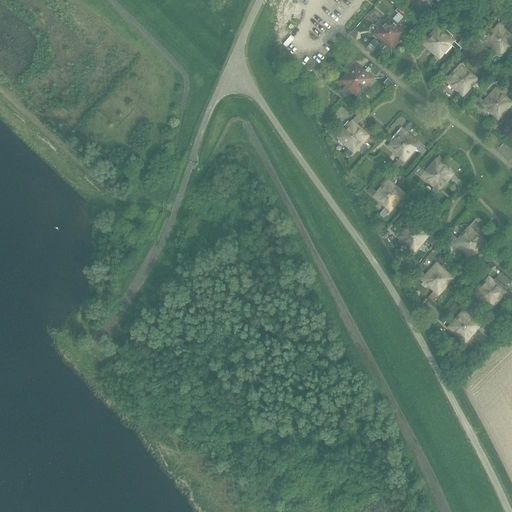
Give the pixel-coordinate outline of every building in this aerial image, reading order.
[(400,5),(395,11),(397,13),(403,18),(408,12),(400,5)] [(415,6),(411,11),(416,15),(420,11),(415,6)] [(505,16),(487,37),(487,38),(490,41),(499,40),(499,31),(502,28),(503,28),(510,20),(505,16)] [(379,18),(376,22),(390,33),(397,25),(389,18),(384,23),(379,18)] [(374,25),(379,29),(374,35),(382,42),(390,33),(376,22),(374,25)] [(442,22),(437,27),(425,40),(429,43),(438,43),(437,34),(441,30),(441,31),(446,25),(442,22)] [(405,32),(397,25),(390,33),(398,41),(405,32)] [(511,42),(511,36),(503,28),(502,28),(499,31),(499,40),(508,40),(511,43),(511,42)] [(441,30),(437,34),(438,43),(447,42),(451,45),(458,51),(461,48),(454,42),(441,31),(441,30)] [(390,49),(398,41),(390,33),(382,42),(390,49)] [(480,38),(496,53),(497,53),(500,49),(499,40),(490,41),(487,38),(487,37),(483,34),(480,38)] [(374,39),(371,43),(376,48),(380,44),(374,39)] [(422,44),(435,55),(438,52),(438,43),(429,43),(425,40),(422,44)] [(495,62),(500,56),(511,43),(508,40),(499,40),(500,49),(497,53),(496,53),(491,59),(495,62)] [(432,66),(439,59),(451,45),(447,42),(438,43),(438,52),(435,55),(436,56),(429,63),(432,66)] [(467,57),(460,65),(449,78),(452,81),(461,80),(461,71),(464,68),(471,60),(467,57)] [(355,64),(348,72),(356,80),(364,72),(355,64)] [(368,67),(364,72),(356,80),(365,87),(372,79),(367,74),(371,69),(368,67)] [(480,82),(464,68),(461,71),(461,80),(470,80),(480,89),(487,81),(483,78),(480,82)] [(340,92),(343,95),(356,80),(348,72),(341,81),(346,85),(340,92)] [(442,72),(439,76),(446,81),(459,93),(462,89),(461,80),(452,81),(449,78),(442,72)] [(347,97),(352,91),(357,95),(365,87),(356,80),(343,95),(347,97)] [(462,96),(471,86),(478,91),(480,89),(470,80),(461,80),(462,89),(459,93),(462,96)] [(484,101),(484,102),(487,105),(496,104),(496,95),(503,88),(506,85),(501,82),(484,101)] [(503,88),(496,95),(496,104),(505,104),(509,107),(511,108),(511,103),(504,96),(508,92),(503,88)] [(481,98),(477,102),(481,105),(494,117),(497,113),(496,104),(487,105),(484,102),(484,101),(481,98)] [(497,120),(509,107),(505,104),(496,104),(497,113),(494,117),(497,120)] [(358,115),(341,133),(345,137),(349,133),(353,137),(356,133),(352,129),(356,125),(362,118),(360,116),(358,115)] [(409,121),(402,130),(391,142),(396,146),(399,142),(403,145),(407,141),(403,138),(407,133),(406,133),(414,125),(409,121)] [(373,140),(356,125),(352,129),(356,133),(353,137),(357,140),(360,136),(365,140),(369,144),(373,140)] [(334,135),(349,149),(353,144),(349,141),(353,137),(349,133),(345,137),(341,133),(335,128),(332,131),(334,135)] [(426,151),(419,144),(407,133),(403,138),(407,141),(403,145),(407,149),(411,145),(415,149),(415,148),(423,155),(426,151)] [(350,156),(354,153),(365,140),(360,136),(357,140),(353,137),(349,141),(353,144),(349,149),(346,152),(350,156)] [(387,146),(400,157),(404,153),(400,149),(403,145),(399,142),(396,146),(391,142),(387,146)] [(397,168),(404,161),(415,149),(411,145),(407,149),(403,145),(400,149),(404,153),(400,157),(393,165),(397,168)] [(439,156),(426,171),(425,172),(430,176),(433,172),(437,175),(441,171),(437,168),(441,163),(443,160),(439,156)] [(461,181),(453,174),(441,163),(437,168),(441,171),(437,175),(441,179),(445,175),(449,178),(450,178),(458,185),(461,181)] [(414,170),(421,176),(434,187),(438,183),(434,179),(437,175),(433,172),(430,176),(425,172),(426,171),(418,165),(414,170)] [(397,172),(389,180),(388,179),(377,191),(381,195),(384,191),(388,195),(392,191),(388,187),(392,183),(400,175),(397,172)] [(432,197),(438,191),(449,178),(445,175),(441,179),(437,175),(434,179),(438,183),(434,187),(428,194),(432,197)] [(412,201),(392,183),(388,187),(392,191),(388,195),(392,199),(396,195),(400,199),(400,198),(408,205),(412,201)] [(367,191),(373,196),(385,207),(389,202),(385,199),(388,195),(384,191),(381,195),(377,191),(376,192),(371,187),(367,191)] [(383,218),(389,211),(400,199),(396,195),(392,199),(388,195),(385,199),(389,202),(385,207),(379,214),(383,218)] [(475,220),(458,239),(458,240),(462,243),(465,239),(469,243),(473,239),(469,235),(473,231),(482,221),(478,218),(476,221),(475,220)] [(412,220),(402,232),(401,232),(406,236),(409,232),(413,236),(417,232),(413,228),(417,224),(412,220)] [(436,242),(429,235),(417,224),(413,228),(417,232),(413,236),(417,240),(421,236),(425,239),(433,246),(436,242)] [(391,232),(397,237),(410,248),(413,243),(410,240),(413,236),(409,232),(406,236),(401,232),(402,232),(396,227),(391,232)] [(485,242),(473,231),(469,235),(473,239),(469,243),(473,247),(477,243),(481,246),(485,242)] [(446,237),(454,244),(466,255),(470,250),(466,247),(469,243),(465,239),(462,243),(458,240),(458,239),(450,233),(446,237)] [(407,259),(414,252),(425,239),(421,236),(417,240),(413,236),(410,240),(413,243),(410,248),(403,255),(407,259)] [(470,259),(481,246),(477,243),(473,247),(469,243),(466,247),(470,250),(466,255),(470,259)] [(441,255),(437,260),(443,265),(446,261),(441,255)] [(436,263),(425,275),(425,276),(429,280),(433,276),(437,279),(441,275),(437,272),(441,267),(436,263)] [(453,278),(441,267),(437,272),(441,275),(437,279),(441,283),(445,279),(449,283),(453,278)] [(414,271),(422,279),(421,280),(433,291),(437,287),(433,283),(437,279),(433,276),(429,280),(425,276),(425,275),(417,268),(414,271)] [(489,277),(478,290),(482,293),(486,289),(490,293),(493,289),(489,285),(493,281),(489,277)] [(433,301),(438,295),(449,283),(445,279),(441,283),(437,279),(433,283),(437,287),(433,291),(434,291),(429,297),(433,301)] [(507,289),(495,279),(493,281),(489,285),(493,289),(490,293),(494,296),(497,292),(502,296),(506,292),(505,291),(507,289)] [(474,294),(486,305),(490,300),(486,297),(490,293),(486,289),(482,293),(478,290),(472,284),(468,288),(474,294)] [(511,293),(509,291),(503,298),(509,303),(511,299),(511,293)] [(491,309),(502,296),(497,292),(494,296),(490,293),(486,297),(490,300),(486,305),(491,309)] [(463,311),(452,323),(457,327),(460,323),(464,327),(467,323),(464,319),(467,315),(468,315),(471,311),(473,308),(470,304),(463,311)] [(474,308),(473,308),(471,311),(476,315),(479,311),(475,307),(474,308)] [(480,326),(468,315),(467,315),(464,319),(467,323),(464,327),(468,330),(471,326),(476,330),(480,326)] [(448,328),(461,338),(464,334),(460,331),(464,327),(460,323),(457,327),(452,323),(448,328)] [(465,342),(476,330),(471,326),(468,330),(464,327),(460,331),(464,334),(461,338),(465,342)]
